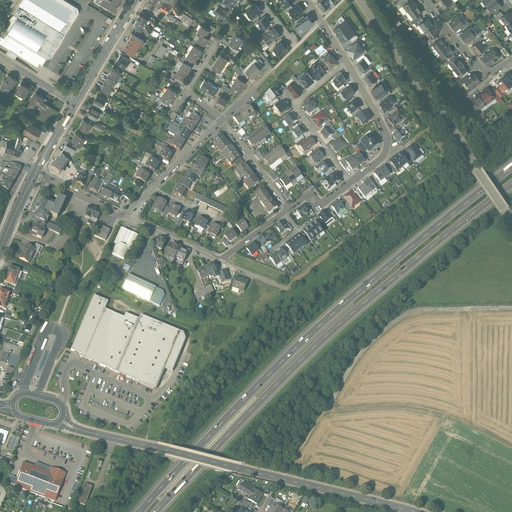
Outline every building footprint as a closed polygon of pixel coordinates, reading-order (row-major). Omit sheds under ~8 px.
[(13,14),(0,35),(0,44),(9,50),(6,55),(14,60),(17,55),(37,67),(39,68),(40,68),(46,59),(50,58),(78,12),(77,8),(64,0),(21,0),(13,14)] [(95,0),(94,3),(110,12),(114,11),(116,6),(116,5),(117,3),(118,3),(120,1),(119,0),(95,0)] [(148,0),(146,5),(153,9),(158,0),(148,0)] [(223,1),(223,0),(222,0),(221,3),(226,7),(228,8),(230,6),(223,1)] [(325,0),(320,0),(318,2),(317,3),(322,11),(329,6),(325,0)] [(411,0),(409,2),(403,6),(408,12),(416,6),(412,0),(411,0)] [(436,0),(443,8),(445,6),(447,7),(448,5),(448,4),(450,2),(448,0),(436,0)] [(496,0),(494,0),(487,6),(491,12),(494,9),(500,5),(496,0)] [(169,5),(163,2),(158,10),(167,15),(171,8),(172,7),(169,5)] [(252,19),(257,16),(261,12),(256,5),(253,7),(253,6),(250,8),(250,9),(246,12),(252,19)] [(294,19),(303,12),(298,5),(293,9),(289,12),(294,19)] [(218,6),(213,13),(222,20),(227,13),(218,6)] [(416,6),(408,12),(413,19),(419,15),(421,13),(416,6)] [(172,7),(171,8),(172,9),(172,10),(175,11),(174,13),(181,17),(183,13),(172,7)] [(504,16),(501,12),(494,17),(497,21),(501,18),(504,16)] [(501,18),(506,24),(511,19),(511,17),(508,12),(504,16),(501,18)] [(144,25),(144,26),(146,23),(148,19),(140,15),(137,21),(144,25)] [(419,15),(413,19),(411,21),(413,24),(414,24),(421,18),(419,15)] [(341,16),(336,21),(339,25),(345,21),(341,16)] [(257,23),(263,30),(268,26),(270,24),(265,17),(257,23)] [(300,32),(307,28),(312,24),(307,17),(304,19),(299,23),(295,25),(300,32)] [(460,27),(464,24),(463,24),(458,17),(450,23),(456,31),(460,27)] [(421,18),(414,24),(417,27),(419,25),(424,21),(421,18)] [(424,21),(419,25),(425,32),(433,25),(428,18),(424,21)] [(140,32),(144,25),(137,21),(133,27),(140,32)] [(345,21),(339,25),(334,29),(339,36),(350,28),(345,21)] [(460,27),(463,30),(470,24),(467,21),(463,24),(464,24),(460,27)] [(433,25),(425,32),(430,39),(435,35),(439,32),(433,25)] [(205,36),(209,31),(209,30),(202,26),(198,32),(201,34),(205,36)] [(467,43),(473,38),(475,36),(477,34),(472,27),(461,35),(467,43)] [(302,38),(309,31),(307,28),(300,32),(299,33),(302,38)] [(354,33),(350,28),(339,36),(343,41),(348,37),(354,33)] [(268,44),(269,44),(274,40),(280,36),(274,29),(270,32),(266,35),(263,37),(268,44)] [(473,38),(475,40),(482,35),(480,32),(477,34),(475,36),(473,38)] [(358,37),(354,33),(348,37),(352,42),(357,38),(358,37)] [(122,50),(135,57),(144,41),(139,38),(134,35),(132,34),(122,50)] [(209,39),(205,36),(201,34),(199,37),(200,38),(198,41),(199,42),(204,45),(209,39)] [(229,43),(234,47),(236,49),(243,40),(238,37),(237,36),(235,35),(229,43)] [(435,35),(430,39),(428,41),(430,44),(434,41),(437,39),(435,35)] [(473,42),(475,45),(479,41),(479,42),(482,39),(480,36),(473,42)] [(436,43),(433,46),(443,60),(453,52),(449,47),(446,49),(445,48),(444,46),(442,44),(443,43),(441,40),(436,43)] [(472,47),(478,54),(485,49),(479,42),(479,41),(475,45),(472,47)] [(363,50),(357,42),(352,45),(347,49),(349,52),(351,55),(353,58),(359,53),(363,50)] [(281,43),(273,49),(278,56),(286,49),(281,43)] [(162,45),(157,54),(162,57),(163,55),(165,51),(167,48),(162,45)] [(196,47),(194,46),(190,52),(198,56),(201,50),(196,47)] [(493,50),(482,59),(488,66),(499,57),(493,50)] [(198,56),(190,52),(186,58),(188,59),(194,62),(198,56)] [(330,54),(323,60),(327,64),(330,68),(337,62),(330,54)] [(216,61),(224,66),(227,60),(225,59),(219,55),(216,61)] [(116,63),(130,71),(134,64),(128,60),(120,56),(116,63)] [(151,56),(146,66),(150,69),(156,59),(151,56)] [(321,57),(319,59),(324,66),(327,64),(323,60),(321,57)] [(456,58),(451,61),(449,63),(454,70),(462,64),(459,61),(456,57),(456,58)] [(134,64),(137,66),(139,63),(130,58),(128,60),(134,64)] [(368,66),(363,58),(358,62),(356,64),(362,71),(368,66)] [(190,67),(185,64),(180,61),(179,60),(176,67),(179,69),(187,73),(190,67)] [(218,71),(220,72),(224,66),(216,61),(212,67),(218,71)] [(320,61),(318,63),(324,70),(326,68),(320,61)] [(317,62),(310,68),(318,78),(325,72),(324,70),(318,63),(317,62)] [(255,63),(246,72),(250,76),(252,78),(261,69),(255,63)] [(462,64),(454,70),(459,77),(461,75),(466,71),(467,71),(464,67),(462,64)] [(108,76),(117,81),(121,73),(113,68),(108,76)] [(239,68),(235,71),(239,77),(243,74),(241,72),(239,68)] [(187,73),(179,69),(175,75),(177,76),(183,80),(187,73)] [(244,70),(241,72),(243,74),(247,79),(250,76),(246,72),(244,70)] [(377,79),(371,72),(366,75),(364,77),(370,85),(377,79)] [(307,73),(300,79),(306,86),(307,87),(314,81),(307,73)] [(342,74),(341,75),(337,78),(333,81),(338,87),(343,84),(347,81),(342,74)] [(502,80),(509,88),(511,85),(511,77),(509,74),(502,79),(502,80)] [(471,76),(467,78),(464,81),(465,82),(470,88),(474,85),(473,84),(475,83),(476,84),(479,81),(474,75),(472,77),(471,76)] [(9,76),(1,89),(8,94),(16,80),(9,76)] [(104,83),(113,88),(117,81),(108,76),(104,83)] [(238,77),(234,83),(242,88),(245,82),(238,77)] [(294,82),(298,86),(300,84),(298,81),(294,77),(292,79),(294,82)] [(298,81),(300,84),(303,88),(306,86),(300,79),(298,81)] [(200,87),(207,91),(209,87),(211,84),(208,81),(207,83),(204,80),(200,87)] [(497,83),(504,92),(509,89),(509,88),(502,80),(497,83)] [(294,82),(287,88),(296,97),(303,91),(298,86),(294,82)] [(100,90),(109,95),(113,88),(104,83),(100,90)] [(234,83),(230,89),(232,91),(238,94),(242,88),(234,83)] [(22,84),(15,93),(23,98),(29,88),(22,84)] [(381,95),(386,91),(381,84),(372,91),(377,98),(381,95)] [(176,91),(168,86),(164,92),(172,97),(176,91)] [(350,86),(346,89),(341,92),(346,99),(349,97),(350,97),(353,95),(352,95),(355,92),(350,86)] [(209,87),(207,91),(205,94),(212,98),(217,90),(213,88),(213,89),(209,87)] [(217,90),(212,98),(215,99),(218,94),(221,89),(218,87),(217,90)] [(495,91),(500,97),(504,94),(499,88),(495,91)] [(274,89),(266,95),(271,102),(271,103),(277,98),(279,96),(274,89)] [(388,89),(386,91),(381,95),(383,97),(386,95),(390,92),(388,89)] [(481,95),(487,103),(494,98),(491,94),(488,90),(485,93),(484,93),(481,95)] [(495,91),(491,94),(494,98),(496,100),(500,97),(495,91)] [(172,97),(164,92),(160,98),(158,97),(155,102),(160,105),(161,103),(164,105),(166,102),(168,103),(172,97)] [(36,93),(28,106),(33,109),(34,106),(41,110),(37,115),(45,120),(52,108),(48,105),(47,104),(45,103),(42,102),(44,99),(36,93)] [(97,107),(100,109),(101,106),(101,107),(105,100),(97,95),(93,102),(92,104),(97,107)] [(474,101),(477,104),(480,109),(487,103),(481,95),(478,97),(477,99),(474,101)] [(223,99),(220,97),(217,101),(216,103),(222,108),(227,100),(224,98),(223,99)] [(303,103),(305,105),(310,102),(312,100),(309,97),(303,103)] [(393,104),(388,97),(381,102),(380,104),(385,111),(393,104)] [(356,100),(346,107),(351,114),(358,109),(361,107),(356,100)] [(283,101),(280,103),(276,107),(275,107),(281,114),(288,108),(283,101)] [(305,105),(303,107),(308,115),(316,109),(310,102),(305,105)] [(477,104),(473,107),(482,119),(486,116),(480,109),(477,104)] [(244,110),(249,117),(251,120),(256,116),(254,113),(256,112),(254,110),(251,105),(249,107),(249,106),(244,110)] [(396,106),(389,111),(391,114),(398,109),(396,106)] [(90,107),(86,115),(95,120),(96,120),(97,121),(99,120),(100,119),(99,117),(98,116),(100,112),(90,107)] [(358,109),(351,114),(353,117),(354,116),(360,112),(358,109)] [(398,109),(391,114),(387,118),(394,127),(401,121),(399,118),(403,115),(398,109)] [(244,110),(238,114),(244,121),(249,117),(244,110)] [(322,112),(311,120),(317,127),(324,122),(328,119),(327,119),(322,112)] [(363,113),(357,118),(363,125),(370,119),(365,112),(363,113)] [(292,113),(284,119),(289,126),(292,124),(297,120),(292,113)] [(238,114),(233,118),(238,125),(244,121),(238,114)] [(196,126),(200,119),(192,115),(190,118),(191,119),(189,122),(195,126),(196,126)] [(29,123),(40,129),(42,126),(31,120),(29,123)] [(83,120),(78,128),(87,133),(90,129),(88,128),(90,125),(91,125),(92,125),(83,120)] [(191,132),(195,126),(189,122),(186,120),(182,127),(190,132),(191,132)] [(38,133),(40,129),(29,123),(23,132),(28,135),(34,139),(36,136),(38,137),(40,134),(38,133)] [(168,132),(172,127),(166,124),(163,129),(168,132)] [(301,125),(293,131),(299,138),(302,135),(306,132),(301,125)] [(185,142),(190,132),(182,127),(180,126),(178,130),(175,136),(185,142)] [(259,131),(265,138),(270,134),(264,127),(259,131)] [(333,134),(328,127),(321,132),(326,139),(333,134)] [(400,129),(396,132),(393,135),(398,142),(405,137),(400,129)] [(254,135),(259,142),(265,138),(259,131),(254,135)] [(375,132),(372,134),(378,141),(381,139),(375,132)] [(75,133),(71,141),(80,146),(83,142),(81,141),(83,138),(85,139),(85,138),(75,133)] [(372,134),(367,138),(374,148),(380,143),(378,141),(372,134)] [(213,141),(217,147),(225,141),(221,135),(213,141)] [(254,135),(249,139),(254,146),(259,142),(254,135)] [(185,142),(175,136),(172,141),(167,139),(165,142),(169,144),(168,145),(179,151),(185,142)] [(340,137),(335,141),(330,144),(336,152),(346,145),(340,137)] [(309,138),(304,141),(299,145),(300,146),(304,151),(306,149),(307,150),(315,144),(312,140),(311,141),(309,138)] [(374,148),(367,138),(361,142),(361,143),(367,150),(368,152),(374,148)] [(162,149),(164,145),(161,144),(155,140),(153,143),(162,149)] [(217,147),(222,153),(230,147),(225,141),(217,147)] [(367,150),(361,143),(358,145),(364,152),(367,150)] [(406,150),(411,156),(414,161),(422,155),(414,144),(406,150)] [(3,153),(12,157),(15,148),(14,148),(6,145),(3,153)] [(66,146),(62,152),(69,158),(75,150),(71,148),(70,149),(66,146)] [(226,159),(235,152),(231,146),(230,147),(222,153),(226,159)] [(83,147),(81,150),(93,157),(95,153),(83,147)] [(15,148),(12,157),(16,158),(22,151),(17,149),(15,148)] [(275,152),(280,159),(285,155),(280,148),(275,152)] [(164,149),(159,157),(168,162),(172,154),(164,149)] [(318,149),(309,156),(314,162),(323,156),(318,149)] [(257,150),(253,153),(258,160),(262,157),(257,150)] [(359,154),(363,161),(367,158),(361,151),(358,153),(359,154)] [(59,174),(69,158),(62,152),(51,168),(59,174)] [(235,162),(240,158),(235,152),(226,159),(231,165),(235,162)] [(275,152),(270,156),(275,163),(280,159),(275,152)] [(363,161),(359,154),(352,159),(358,166),(364,161),(363,161)] [(401,154),(395,158),(402,167),(408,163),(401,154)] [(270,156),(264,160),(270,167),(275,163),(270,156)] [(358,166),(352,159),(351,157),(346,161),(346,162),(349,166),(352,170),(358,166)] [(155,172),(159,164),(153,160),(150,158),(145,166),(149,168),(155,172)] [(195,167),(202,170),(204,171),(208,163),(204,162),(205,160),(200,158),(195,167)] [(235,162),(239,168),(244,164),(240,158),(235,162)] [(391,161),(391,163),(392,165),(397,171),(402,167),(395,158),(391,161)] [(349,166),(346,162),(346,161),(344,159),(339,162),(345,169),(349,166)] [(320,166),(320,167),(325,173),(332,167),(327,160),(322,165),(320,166)] [(147,171),(149,168),(145,166),(138,162),(136,165),(137,165),(144,169),(147,171)] [(236,171),(245,183),(253,176),(244,164),(239,168),(236,171)] [(392,165),(389,167),(395,174),(398,172),(397,171),(392,165)] [(13,174),(16,176),(20,169),(19,167),(14,166),(12,169),(10,173),(13,174)] [(190,173),(197,176),(199,177),(202,170),(195,167),(193,166),(190,173)] [(384,166),(379,170),(385,178),(390,174),(384,166)] [(0,174),(13,182),(16,176),(13,174),(10,173),(3,169),(0,173),(0,174)] [(296,169),(290,173),(296,180),(301,176),(296,169)] [(149,175),(142,171),(140,170),(137,174),(139,175),(137,178),(135,178),(139,180),(145,183),(149,175)] [(374,174),(380,182),(385,178),(379,170),(374,174)] [(185,179),(192,182),(194,183),(197,176),(190,173),(188,172),(185,179)] [(88,177),(80,173),(76,182),(84,186),(88,177)] [(290,173),(285,177),(291,184),(296,180),(290,173)] [(339,176),(338,176),(337,177),(335,173),(325,180),(330,186),(334,183),(335,184),(335,183),(340,179),(341,178),(339,176)] [(0,187),(8,192),(13,182),(0,174),(0,181),(2,183),(1,185),(0,187)] [(108,174),(104,184),(106,185),(108,186),(112,176),(108,174)] [(253,176),(245,183),(250,189),(258,183),(253,176)] [(285,177),(280,181),(285,188),(291,184),(285,177)] [(179,185),(187,189),(188,190),(192,182),(185,179),(183,178),(179,185)] [(362,183),(363,184),(371,194),(377,189),(368,178),(362,183)] [(101,183),(93,179),(89,188),(96,192),(101,183)] [(173,193),(183,197),(187,189),(179,185),(178,184),(173,193)] [(357,189),(358,190),(364,197),(365,198),(371,194),(363,184),(357,189)] [(108,186),(106,185),(104,188),(105,188),(102,194),(110,198),(113,192),(115,189),(108,186)] [(114,192),(113,192),(110,198),(119,203),(119,201),(122,196),(121,195),(123,193),(116,189),(114,192)] [(263,190),(256,196),(269,214),(277,208),(263,190)] [(283,194),(287,199),(292,196),(288,190),(283,194)] [(349,203),(352,207),(356,204),(355,203),(355,202),(358,200),(359,202),(359,201),(351,191),(344,197),(349,203)] [(194,199),(199,202),(202,196),(196,193),(194,199)] [(153,208),(162,212),(162,213),(164,209),(167,203),(158,198),(153,208)] [(202,203),(213,208),(215,203),(205,198),(202,203)] [(32,222),(44,227),(49,215),(56,219),(64,202),(58,199),(54,206),(42,200),(38,208),(37,208),(35,213),(36,213),(32,222)] [(339,200),(332,206),(337,213),(344,208),(339,200)] [(215,203),(213,208),(223,213),(228,209),(215,203)] [(170,209),(168,214),(176,218),(178,213),(177,213),(179,209),(172,205),(170,209)] [(304,205),(296,211),(301,217),(309,212),(306,207),(304,205)] [(101,212),(89,206),(85,214),(86,215),(84,217),(88,219),(86,223),(90,225),(89,226),(90,226),(89,227),(93,229),(101,212)] [(325,223),(332,217),(330,214),(327,210),(319,215),(325,223)] [(186,212),(182,220),(190,224),(194,216),(186,212)] [(199,218),(195,227),(200,229),(200,228),(203,230),(207,222),(199,218)] [(243,221),(236,225),(242,233),(249,228),(246,224),(243,221)] [(285,225),(282,221),(276,226),(278,229),(277,229),(279,232),(280,231),(282,234),(288,229),(285,225)] [(44,228),(44,227),(32,222),(29,229),(28,230),(29,231),(30,232),(31,232),(33,233),(32,235),(41,239),(46,229),(44,228)] [(312,225),(319,235),(324,231),(316,222),(312,225)] [(61,229),(48,223),(46,229),(58,235),(61,229)] [(110,230),(99,225),(94,236),(105,241),(110,230)] [(213,225),(209,233),(217,237),(221,229),(213,225)] [(308,228),(315,238),(319,235),(312,225),(308,228)] [(138,235),(121,227),(114,243),(116,244),(112,254),(124,259),(128,249),(131,250),(138,235)] [(308,228),(304,231),(311,241),(315,238),(308,228)] [(232,231),(225,236),(229,243),(237,237),(232,231)] [(265,235),(258,240),(263,246),(264,247),(271,242),(265,235)] [(299,235),(292,240),(300,249),(306,245),(303,240),(299,235)] [(166,242),(158,238),(154,247),(158,248),(162,250),(166,242)] [(290,250),(293,254),(300,249),(292,240),(286,245),(290,250)] [(253,243),(246,248),(252,256),(259,250),(256,246),(253,243)] [(174,246),(171,244),(166,255),(175,260),(176,258),(180,249),(177,247),(178,246),(175,245),(174,246)] [(30,260),(34,251),(33,250),(26,247),(21,257),(19,260),(32,267),(34,262),(30,260)] [(281,248),(275,253),(281,262),(288,257),(285,254),(281,248)] [(189,253),(180,249),(176,258),(184,262),(189,253)] [(275,253),(269,257),(276,266),(281,262),(275,253)] [(161,257),(159,259),(159,260),(156,261),(157,262),(162,266),(166,262),(161,257)] [(213,264),(205,268),(209,276),(212,274),(216,272),(213,264)] [(8,268),(6,276),(16,279),(18,272),(8,268)] [(205,268),(197,272),(201,281),(210,277),(209,276),(205,268)] [(226,271),(219,274),(222,283),(229,280),(226,271)] [(150,301),(159,306),(164,295),(163,291),(156,287),(129,274),(122,288),(150,301)] [(16,279),(6,276),(3,283),(13,286),(16,279)] [(246,281),(245,281),(238,278),(236,279),(233,288),(233,289),(238,291),(240,290),(242,291),(244,291),(246,284),(248,283),(247,281),(246,281)] [(211,285),(204,289),(207,295),(214,291),(211,285)] [(207,295),(204,289),(194,294),(197,300),(207,295)] [(108,302),(93,296),(70,350),(81,355),(79,357),(135,381),(134,382),(139,385),(140,383),(156,390),(165,369),(173,372),(186,341),(184,335),(141,316),(139,321),(126,315),(124,319),(104,310),(108,302)] [(11,356),(2,354),(0,360),(0,362),(8,365),(11,356)] [(0,427),(0,432),(6,436),(8,430),(5,428),(4,430),(0,427)] [(63,479),(49,474),(49,473),(51,469),(36,463),(34,467),(23,463),(17,479),(16,481),(11,479),(9,484),(55,502),(63,479)] [(65,474),(51,469),(49,474),(63,479),(65,474)] [(254,490),(242,483),(240,487),(239,487),(239,488),(238,490),(250,497),(249,500),(257,504),(263,494),(254,489),(254,490)] [(87,485),(79,504),(87,506),(94,488),(87,485)] [(271,498),(266,506),(270,508),(273,503),(274,503),(275,501),(271,498)] [(242,508),(246,510),(248,507),(242,504),(239,501),(237,505),(242,508)] [(274,503),(273,503),(270,508),(269,511),(270,511),(269,511),(282,511),(283,510),(280,509),(281,507),(274,503)]
